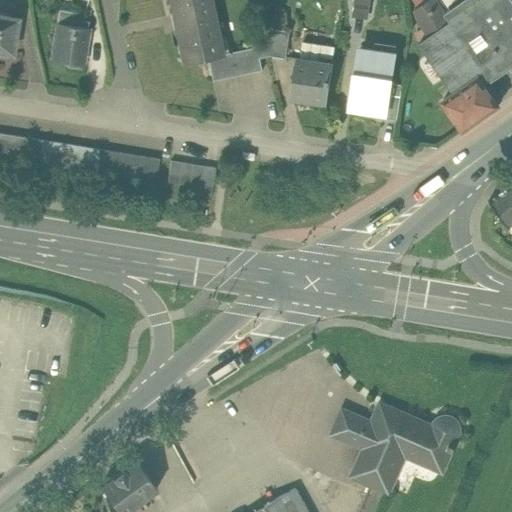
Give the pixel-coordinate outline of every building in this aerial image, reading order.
[(170,0),(183,61),(182,61),(183,63),(208,57),(223,54),(222,52),(211,0),(170,0)] [(352,0),(351,13),(367,14),(368,0),(352,0)] [(413,0),(415,9),(427,0),(413,0)] [(451,18),(438,0),(427,0),(415,9),(420,22),(429,34),(451,18)] [(438,0),(451,18),(476,0),(438,0)] [(511,1),(511,0),(476,0),(451,18),(492,76),(511,62),(511,28),(509,24),(511,21),(511,1)] [(74,11),(58,8),(56,22),(73,25),(74,11)] [(18,17),(0,14),(0,55),(7,57),(10,52),(12,53),(18,17)] [(492,76),(451,18),(429,34),(430,35),(465,85),(480,74),(485,82),(492,76)] [(73,25),(56,22),(51,59),(68,61),(67,66),(81,68),(81,63),(84,64),(90,28),(73,25)] [(290,31),(266,27),(269,43),(272,55),(286,57),(290,31)] [(465,85),(430,35),(420,42),(455,92),(465,85)] [(269,43),(223,54),(208,57),(213,80),(263,69),(261,57),(272,55),(269,43)] [(342,109),(385,113),(391,47),(348,43),(342,109)] [(333,63),(298,57),(292,97),(294,97),(294,95),(312,98),(312,100),(327,102),(333,63)] [(455,92),(444,99),(465,128),(500,103),(485,82),(480,74),(465,85),(455,92)] [(160,158),(0,131),(0,156),(156,181),(160,158)] [(216,167),(171,159),(167,181),(212,189),(216,167)] [(511,183),(490,199),(509,226),(511,224),(511,183)] [(398,427),(375,417),(373,422),(344,410),(334,432),(366,446),(354,474),(389,490),(405,453),(443,469),(451,449),(455,451),(457,446),(453,444),(458,433),(459,428),(457,423),(454,419),(449,417),(444,417),(439,419),(436,423),(434,426),(404,413),(403,415),(398,427)] [(136,459),(101,485),(120,511),(124,511),(157,488),(136,459)] [(308,511),(295,487),(249,511),(308,511)]
